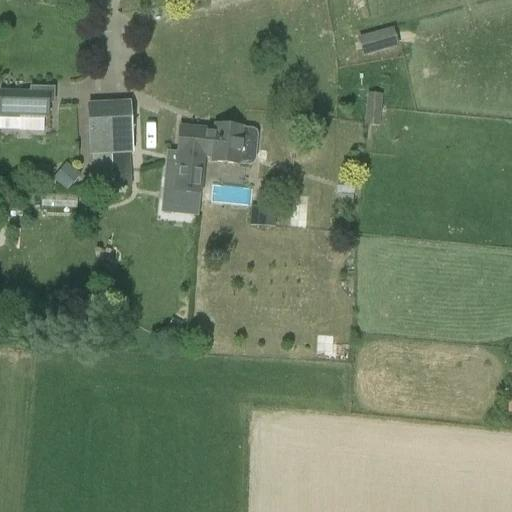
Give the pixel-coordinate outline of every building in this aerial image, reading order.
[(384,33),(360,39),(364,54),(388,48),(384,33)] [(43,132),(43,117),(47,118),(48,88),(29,87),(29,93),(0,92),(0,116),(19,117),(19,131),(43,132)] [(367,93),(364,126),(366,126),(379,127),(381,110),(382,94),(367,93)] [(129,104),(87,106),(90,154),(132,152),(129,104)] [(210,162),(238,165),(240,148),(250,149),(254,149),(255,145),(256,135),(256,131),(252,130),(241,129),(242,128),(214,125),(213,134),(179,131),(176,164),(167,163),(163,206),(197,209),(196,217),(198,217),(203,157),(211,158),(210,162)] [(66,163),(52,180),(67,192),(81,175),(66,163)] [(337,179),(337,195),(340,195),(353,195),(354,195),(354,180),(337,179)] [(250,208),(249,227),(274,229),(276,204),(257,203),(257,208),(250,208)] [(171,319),(168,326),(180,332),(183,325),(171,319)]
